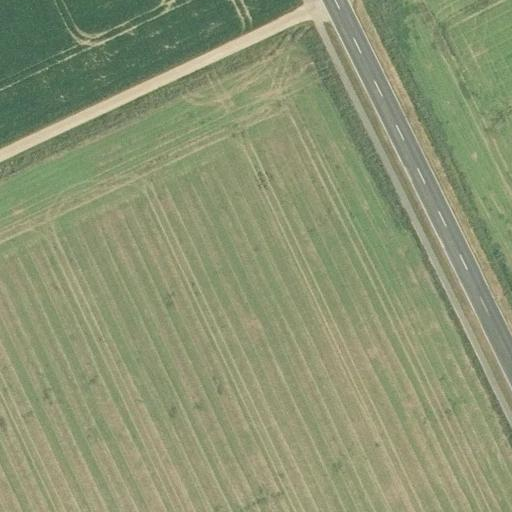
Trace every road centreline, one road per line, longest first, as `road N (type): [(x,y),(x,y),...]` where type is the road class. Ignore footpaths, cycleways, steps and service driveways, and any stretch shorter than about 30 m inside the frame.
road 1 (secondary): [(511,358),(334,0)]
road 2 (track): [(0,155),(330,0)]
